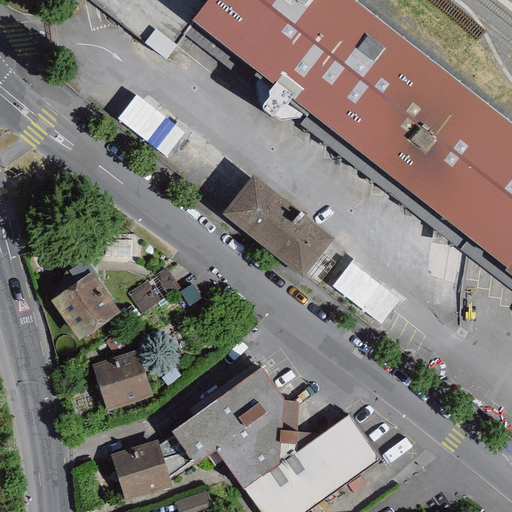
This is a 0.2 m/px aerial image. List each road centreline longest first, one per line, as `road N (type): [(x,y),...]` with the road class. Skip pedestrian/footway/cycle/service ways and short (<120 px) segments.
road 1 (residential): [(142,202),(511,484)]
road 2 (tertiary): [(0,259),(38,404),(53,511)]
road 3 (residential): [(142,202),(0,70)]
road 4 (residential): [(0,109),(142,202)]
